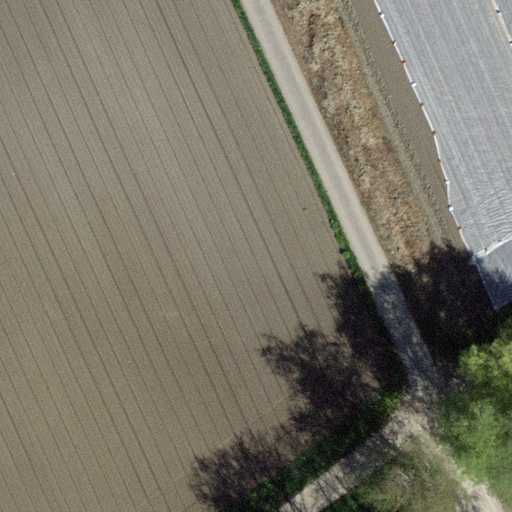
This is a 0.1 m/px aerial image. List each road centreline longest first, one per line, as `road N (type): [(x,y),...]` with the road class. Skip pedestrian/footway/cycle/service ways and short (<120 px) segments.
road 1 (track): [(249,0),(431,403),(495,511)]
road 2 (track): [(511,336),(293,511)]
